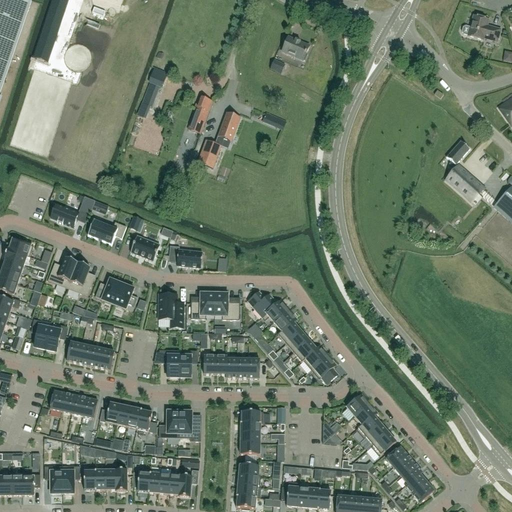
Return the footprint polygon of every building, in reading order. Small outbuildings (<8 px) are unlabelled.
[(25,0),(0,0),(0,91),(31,2),(25,0)] [(65,0),(64,8),(91,16),(95,0),(65,0)] [(23,86),(37,90),(62,15),(48,10),(23,86)] [(473,17),(469,28),(465,27),(462,28),(461,32),(462,35),(467,36),(467,37),(482,41),(483,39),(496,43),(500,30),(486,27),(488,21),(473,17)] [(306,56),(305,55),(308,47),(299,43),(299,42),(294,40),(294,41),(287,38),(281,53),(304,62),(306,56)] [(284,66),(273,61),(269,70),(280,75),(284,66)] [(148,84),(149,84),(136,117),(145,120),(149,109),(151,109),(159,88),(161,89),(167,74),(153,69),(148,84)] [(437,91),(434,96),(440,100),(443,95),(437,91)] [(195,109),(190,123),(187,131),(199,136),(211,103),(199,98),(197,105),(195,105),(194,109),(195,109)] [(511,98),(497,109),(511,129),(511,98)] [(214,105),(204,127),(212,130),(221,108),(214,105)] [(239,119),(226,115),(218,138),(230,143),(239,119)] [(281,121),(277,129),(282,131),(285,124),(281,121)] [(220,148),(205,142),(196,164),(212,170),(220,148)] [(460,142),(445,159),(450,163),(448,166),(455,172),(446,181),(466,198),(471,203),(478,195),(482,190),(455,166),(468,151),(469,151),(460,142)] [(191,153),(185,170),(191,172),(197,155),(191,153)] [(511,191),(510,189),(495,206),(511,220),(511,191)] [(76,219),(86,223),(89,215),(79,211),(77,214),(56,206),(50,219),(57,222),(56,223),(62,225),(72,229),(76,219)] [(133,218),(128,229),(139,234),(144,222),(133,218)] [(87,238),(88,237),(110,246),(110,247),(111,247),(114,238),(121,241),(125,229),(114,224),(112,230),(94,222),(93,222),(87,238)] [(130,254),(153,263),(159,247),(136,238),(130,254)] [(7,251),(29,258),(33,248),(30,247),(31,245),(24,243),(23,245),(12,241),(8,251),(7,250),(7,251)] [(169,248),(168,264),(176,264),(176,268),(200,270),(201,254),(178,252),(179,249),(169,248)] [(29,258),(7,251),(4,261),(23,267),(26,258),(29,259),(29,258)] [(47,265),(51,254),(44,252),(41,262),(47,265)] [(67,290),(77,264),(65,259),(60,271),(53,268),(47,283),(67,290)] [(20,277),(23,267),(4,261),(3,261),(5,261),(1,271),(20,277)] [(89,269),(77,264),(67,290),(86,298),(93,281),(86,278),(89,269)] [(0,280),(17,287),(20,277),(1,271),(0,274),(0,280)] [(0,292),(13,297),(17,287),(0,280),(0,292)] [(94,299),(113,306),(121,285),(109,281),(106,287),(100,285),(94,299)] [(121,285),(113,306),(132,314),(137,300),(131,297),(133,290),(121,285)] [(214,317),(214,296),(209,296),(209,294),(202,294),(202,296),(200,296),(200,304),(190,304),(189,321),(205,321),(205,317),(214,317)] [(218,296),(214,296),(214,317),(221,317),(221,322),(239,322),(239,305),(227,305),(227,296),(225,296),(225,294),(218,294),(218,296)] [(247,303),(260,319),(276,305),(269,296),(264,301),(258,294),(247,303)] [(183,330),(183,306),(176,305),(176,297),(158,296),(158,321),(169,322),(169,330),(183,330)] [(0,310),(9,314),(11,308),(17,310),(20,303),(14,301),(13,303),(0,299),(0,310)] [(139,301),(136,310),(143,313),(145,303),(139,301)] [(268,319),(273,325),(288,312),(280,302),(276,305),(260,319),(264,323),(268,319)] [(0,321),(6,324),(9,314),(0,310),(0,321)] [(288,312),(273,325),(280,334),(277,337),(293,324),(296,321),(289,312),(288,312)] [(45,351),(49,330),(38,328),(39,323),(33,322),(31,334),(36,335),(33,348),(45,351)] [(293,324),(277,337),(285,346),(300,333),(293,325),(293,324)] [(60,333),(49,330),(45,351),(56,353),(58,340),(64,341),(67,329),(61,328),(60,333)] [(300,333),(285,346),(292,355),(308,342),(301,334),(300,333)] [(308,342),(292,355),(289,358),(292,362),(296,359),(300,364),(316,351),(309,343),(308,342)] [(77,365),(81,346),(70,344),(66,363),(77,365)] [(92,349),(81,346),(77,365),(88,367),(92,349)] [(316,351),(300,364),(301,365),(303,363),(310,372),(327,357),(319,348),(316,351)] [(102,351),(92,349),(88,367),(98,370),(102,351)] [(113,353),(102,351),(98,370),(109,372),(113,353)] [(166,379),(179,379),(179,358),(179,353),(159,352),(159,354),(159,365),(167,365),(166,379)] [(179,358),(179,379),(190,379),(190,365),(196,365),(197,353),(190,353),(190,358),(179,358)] [(214,376),(215,357),(203,357),(203,376),(214,376)] [(225,380),(226,358),(215,357),(214,376),(225,377),(225,380)] [(327,357),(310,372),(318,381),(320,380),(325,386),(337,376),(332,370),(335,367),(328,358),(327,357)] [(236,380),(236,361),(226,361),(226,358),(225,380),(236,380)] [(247,380),(247,361),(236,361),(236,380),(247,380)] [(259,361),(247,361),(247,380),(258,380),(259,361)] [(12,377),(0,374),(0,382),(10,384),(12,377)] [(49,411),(61,414),(65,395),(53,393),(49,411)] [(7,400),(21,402),(22,396),(8,394),(7,400)] [(65,395),(61,414),(71,416),(75,397),(65,395)] [(351,420),(352,420),(369,405),(361,396),(358,399),(356,397),(347,405),(349,407),(346,410),(353,418),(351,420)] [(75,397),(71,416),(82,418),(86,400),(75,397)] [(86,400),(82,418),(93,421),(97,402),(86,400)] [(101,411),(99,423),(105,424),(116,426),(120,407),(109,405),(108,413),(101,411)] [(369,405),(352,420),(359,428),(355,432),(376,414),(369,405)] [(116,426),(126,429),(130,409),(120,407),(116,426)] [(135,431),(136,431),(140,411),(130,409),(126,429),(136,431),(135,431)] [(140,411),(136,431),(137,432),(137,431),(147,433),(151,414),(141,412),(141,411),(140,411)] [(178,440),(178,414),(174,414),(174,412),(167,412),(166,427),(158,427),(158,439),(178,440)] [(181,414),(178,414),(178,440),(189,440),(189,443),(199,443),(200,428),(190,428),(191,412),(181,412),(181,414)] [(239,425),(262,425),(262,414),(254,414),(254,412),(246,412),(246,414),(240,414),(240,424),(239,424),(239,425)] [(355,432),(363,441),(380,426),(373,418),(376,414),(355,432)] [(18,419),(18,435),(26,435),(26,419),(18,419)] [(322,445),(323,445),(334,435),(325,424),(322,426),(322,445)] [(240,435),(259,435),(260,426),(262,426),(262,425),(239,425),(240,425),(240,435)] [(380,426),(363,441),(365,439),(372,447),(370,449),(387,434),(380,426)] [(395,444),(387,434),(370,449),(378,458),(395,444)] [(240,445),(259,446),(259,435),(240,435),(240,445)] [(334,435),(323,445),(338,446),(341,444),(334,435)] [(121,453),(122,447),(123,442),(113,440),(112,444),(111,450),(121,453)] [(105,442),(103,449),(111,450),(112,444),(105,442)] [(259,457),(259,446),(240,445),(239,456),(259,457)] [(144,447),(144,455),(154,456),(155,447),(144,447)] [(385,461),(392,470),(407,457),(399,448),(385,461)] [(392,470),(399,478),(414,465),(407,457),(392,470)] [(198,462),(182,461),(181,468),(198,469),(198,462)] [(414,465),(399,478),(406,486),(404,488),(421,474),(414,465)] [(238,477),(260,479),(257,479),(258,468),(239,466),(238,477)] [(62,495),(61,469),(44,469),(44,481),(50,481),(50,495),(61,495),(62,495)] [(79,469),(61,469),(62,495),(73,495),(73,481),(79,481),(79,469)] [(105,470),(105,472),(105,492),(115,492),(115,493),(115,472),(115,470),(105,470)] [(95,493),(95,472),(94,472),(83,472),(83,492),(94,492),(94,493),(95,493)] [(105,492),(105,472),(95,472),(95,493),(95,492),(105,492)] [(126,472),(115,472),(115,493),(126,493),(126,472)] [(190,478),(180,477),(178,499),(189,500),(191,486),(197,486),(198,473),(191,472),(190,478)] [(148,495),(150,474),(149,474),(149,475),(138,474),(136,494),(147,495),(148,495)] [(150,474),(148,495),(158,496),(160,476),(150,475),(150,474)] [(404,488),(411,496),(426,484),(419,476),(421,474),(404,488)] [(33,478),(22,478),(22,498),(33,498),(33,489),(39,489),(39,476),(33,476),(33,478)] [(170,477),(160,476),(158,496),(168,496),(170,477)] [(179,478),(170,477),(168,496),(178,497),(178,498),(178,499),(180,477),(179,478)] [(259,489),(260,479),(238,477),(237,488),(260,490),(260,489),(259,489)] [(12,478),(2,478),(2,498),(12,498),(12,478)] [(22,478),(12,478),(12,498),(22,498),(22,478)] [(297,509),(299,485),(288,484),(287,489),(281,489),(281,492),(280,496),(280,502),(280,503),(286,503),(285,508),(297,509)] [(426,484),(411,496),(419,505),(433,493),(426,484)] [(299,485),(297,509),(307,510),(309,491),(299,490),(299,485)] [(259,500),(260,490),(237,488),(236,497),(235,497),(235,498),(259,500)] [(318,491),(309,491),(307,510),(317,511),(319,491),(318,491)] [(319,491),(317,511),(318,511),(327,511),(328,511),(330,492),(319,491)] [(65,509),(65,497),(53,498),(53,509),(65,509)] [(236,498),(235,509),(241,510),(241,511),(248,511),(248,510),(255,511),(256,500),(259,500),(235,498),(236,498)] [(346,511),(348,499),(337,498),(335,511),(346,511)] [(357,511),(359,500),(348,499),(346,511),(357,511)] [(368,511),(370,501),(359,500),(357,511),(368,511)] [(380,511),(381,502),(370,501),(368,511),(380,511)]
